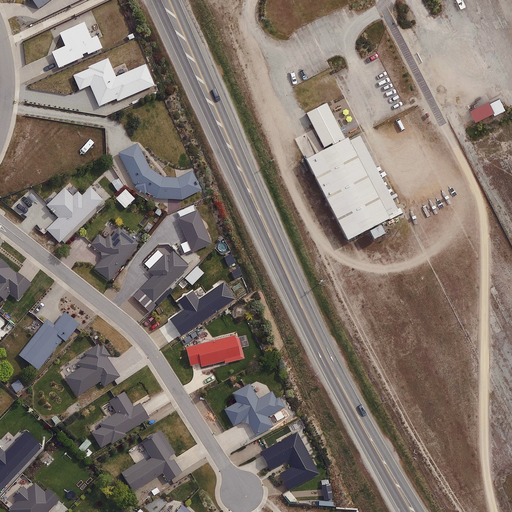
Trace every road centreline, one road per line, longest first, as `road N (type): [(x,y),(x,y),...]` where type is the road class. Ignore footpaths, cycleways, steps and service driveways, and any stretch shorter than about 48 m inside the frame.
road 1 (primary): [(169,0),(293,289),(414,511)]
road 2 (residential): [(0,222),(146,343),(243,493)]
